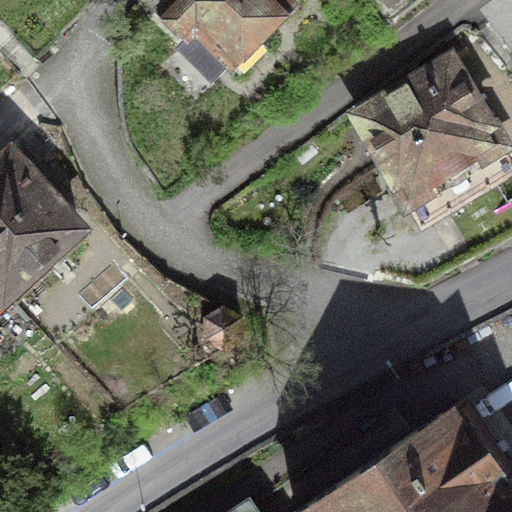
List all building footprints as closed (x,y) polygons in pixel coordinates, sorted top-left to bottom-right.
[(163,0),(160,4),(189,33),(195,26),(239,70),(266,43),(257,33),(281,10),(290,11),(295,8),(295,0),(163,0)] [(511,171),(511,162),(449,56),(355,113),(421,225),(511,171)] [(72,241),(78,225),(8,150),(0,157),(0,284),(16,302),(61,260),(57,255),(72,241)] [(0,284),(0,316),(16,302),(0,284)] [(255,511),(248,501),(231,511),(511,511),(511,479),(458,400),(295,511),(255,511)]
